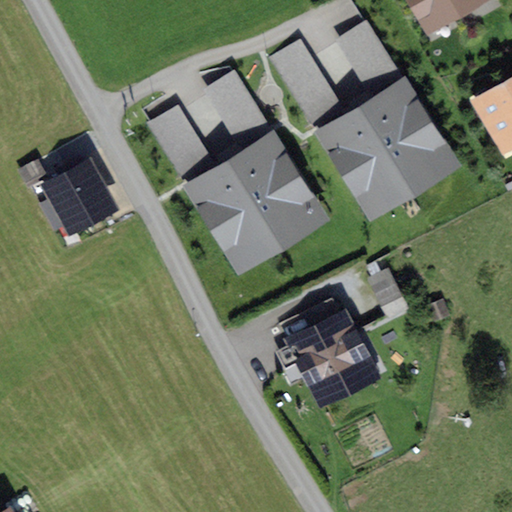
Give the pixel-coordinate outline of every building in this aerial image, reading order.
[(419,0),(431,19),(463,0),(419,0)] [(366,22),(339,38),(371,88),(397,71),(366,22)] [(273,58),(314,123),(341,106),(300,41),(273,58)] [(236,75),(209,91),(240,141),(267,124),(236,75)] [(511,83),(482,101),(502,135),(511,129),(511,83)] [(403,85),(327,133),(370,201),(394,185),(402,198),(412,192),(403,179),(446,153),(403,85)] [(151,123),(184,175),(210,159),(178,107),(151,123)] [(272,139),(196,187),(238,255),(262,239),(271,252),(280,246),(272,233),(314,206),(272,139)] [(82,156),(47,176),(72,221),(107,201),(82,156)] [(22,170),(27,177),(40,170),(35,162),(22,170)] [(387,271),(371,279),(388,313),(404,305),(387,271)] [(287,366),(298,360),(304,357),(322,392),(376,365),(368,348),(360,352),(342,317),(341,318),(330,297),(279,324),(289,344),(279,349),(287,366)]
